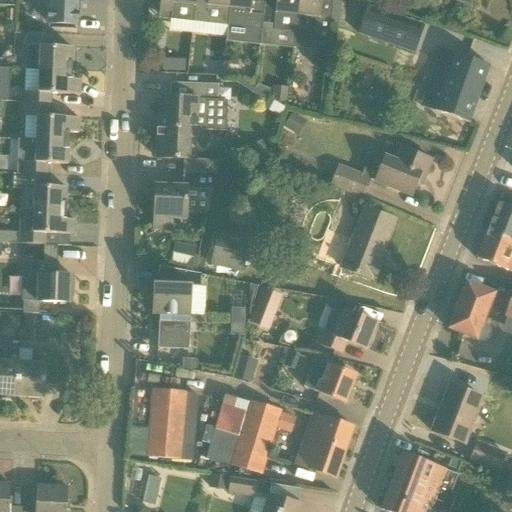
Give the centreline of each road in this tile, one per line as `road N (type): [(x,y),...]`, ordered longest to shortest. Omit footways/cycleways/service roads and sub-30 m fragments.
road 1 (tertiary): [(355,511),(402,369),(511,93)]
road 2 (residential): [(105,445),(128,0)]
